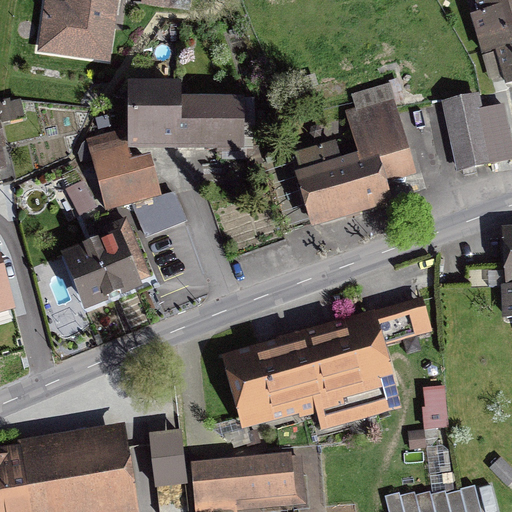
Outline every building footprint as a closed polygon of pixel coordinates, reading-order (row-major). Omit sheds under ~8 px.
[(112,0),(67,0),(65,11),(45,8),(40,45),(105,54),(112,0)] [(511,0),(488,0),(478,2),(481,17),(471,19),(479,51),(492,48),(500,81),(511,77),(511,0)] [(132,146),(194,146),(194,105),(175,105),(176,85),(132,85),(132,146)] [(19,90),(0,94),(0,115),(24,110),(19,90)] [(476,95),(444,101),(457,167),(489,161),(479,111),(476,95)] [(332,143),(293,154),(313,223),(382,203),(372,169),(403,160),(386,99),(348,110),(361,154),(337,161),(332,143)] [(249,105),(194,105),(194,146),(236,146),(236,125),(249,125),(249,105)] [(511,145),(504,106),(479,111),(489,161),(511,156),(511,145)] [(104,208),(132,201),(154,196),(147,166),(129,170),(121,139),(89,146),(104,208)] [(82,183),(68,190),(81,215),(95,207),(82,183)] [(154,196),(132,201),(143,231),(184,218),(175,190),(154,196)] [(126,227),(65,251),(84,300),(145,277),(126,227)] [(406,305),(373,315),(381,346),(415,337),(406,305)] [(238,364),(251,414),(313,397),(322,428),(394,408),(371,328),(238,364)] [(446,406),(419,406),(420,432),(447,431),(446,406)] [(405,448),(409,465),(446,455),(441,439),(405,448)] [(177,442),(151,444),(156,491),(182,489),(177,442)] [(130,511),(120,448),(0,468),(0,511),(130,511)] [(511,467),(498,454),(487,466),(509,488),(511,484),(511,467)] [(293,462),(198,472),(200,511),(222,511),(299,504),(293,462)] [(448,464),(378,483),(383,500),(452,481),(448,464)] [(385,511),(478,511),(473,492),(458,496),(383,500),(385,511)]
